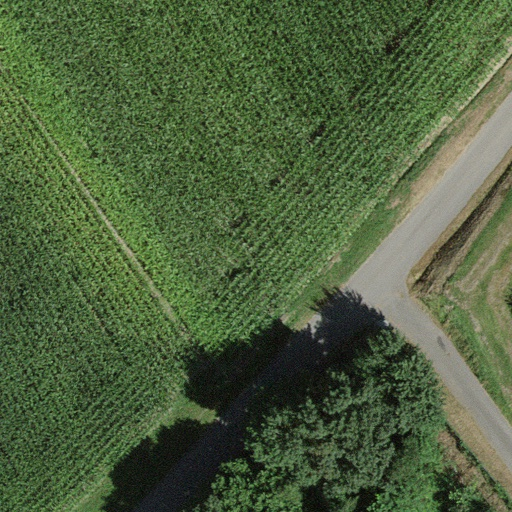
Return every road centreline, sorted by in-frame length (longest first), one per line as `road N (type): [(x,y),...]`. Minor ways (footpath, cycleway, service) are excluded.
road 1 (track): [(160,511),(368,295),(511,118)]
road 2 (track): [(368,295),(511,466)]
